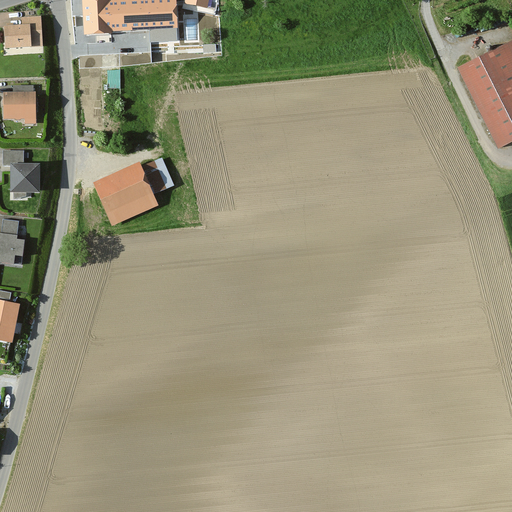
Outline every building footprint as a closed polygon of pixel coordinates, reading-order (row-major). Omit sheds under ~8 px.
[(83,0),(84,34),(111,33),(111,30),(178,28),(176,0),(83,0)] [(228,22),(245,16),(241,5),(224,11),(228,22)] [(19,27),(0,28),(0,44),(1,57),(41,55),(40,18),(19,19),(19,27)] [(511,49),(508,42),(454,70),(495,149),(511,140),(511,49)] [(109,86),(121,86),(121,67),(108,67),(109,86)] [(31,95),(0,94),(0,118),(21,119),(20,126),(30,126),(31,95)] [(134,164),(89,184),(108,228),(155,208),(150,195),(171,187),(159,159),(136,169),(134,164)] [(37,166),(6,164),(5,192),(36,194),(37,166)] [(15,224),(0,221),(0,264),(18,267),(21,242),(13,241),(15,224)] [(17,307),(0,303),(0,343),(9,345),(17,307)]
